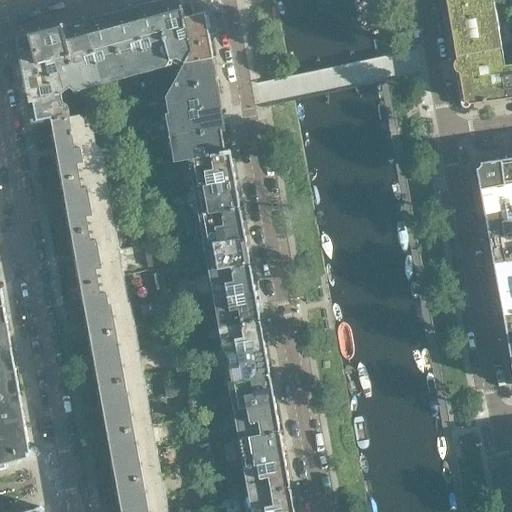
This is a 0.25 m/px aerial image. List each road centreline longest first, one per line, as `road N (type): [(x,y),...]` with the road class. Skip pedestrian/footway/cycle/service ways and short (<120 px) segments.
road 1 (residential): [(229,0),(319,511)]
road 2 (residential): [(497,430),(442,138)]
road 3 (residential): [(75,511),(26,244)]
road 4 (residential): [(26,244),(0,81)]
road 5 (residential): [(442,138),(417,0)]
